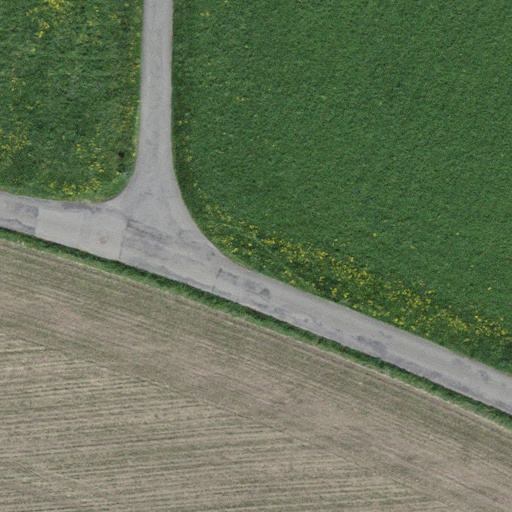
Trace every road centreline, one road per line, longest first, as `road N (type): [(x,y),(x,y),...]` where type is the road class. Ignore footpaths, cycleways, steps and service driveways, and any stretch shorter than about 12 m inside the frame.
road 1 (residential): [(511,403),(146,248)]
road 2 (residential): [(172,0),(146,248)]
road 3 (residential): [(146,248),(0,210)]
